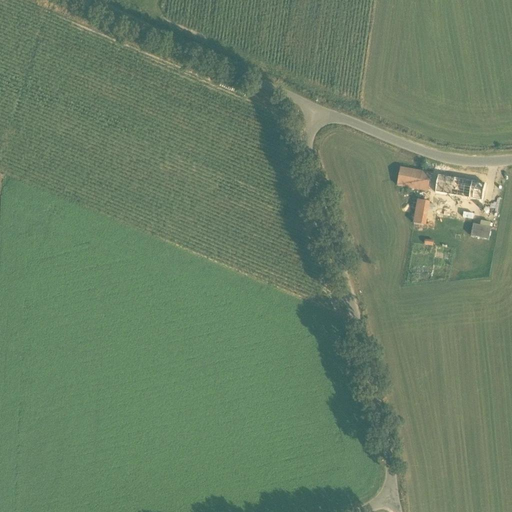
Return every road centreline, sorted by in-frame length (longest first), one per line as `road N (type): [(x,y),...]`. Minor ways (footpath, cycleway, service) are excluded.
road 1 (unclassified): [(401,505),(308,150),(316,112)]
road 2 (unclassified): [(316,112),(91,0)]
road 3 (unclassified): [(511,160),(441,158),(316,112)]
